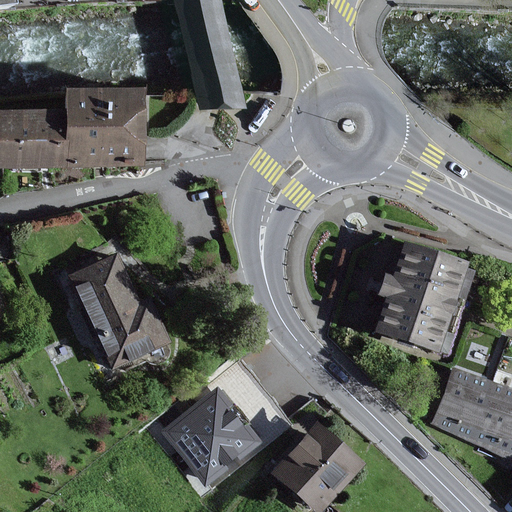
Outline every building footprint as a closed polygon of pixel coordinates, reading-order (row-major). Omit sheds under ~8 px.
[(134,92),(57,94),(57,117),(58,167),(136,166),(134,92)] [(0,168),(58,167),(57,117),(0,118),(0,168)] [(469,265),(408,245),(397,279),(388,276),(383,294),(390,296),(380,329),(442,349),(445,338),(458,297),(469,265)] [(133,309),(111,261),(69,280),(109,367),(159,344),(141,306),(133,309)] [(69,384),(96,371),(71,315),(56,321),(62,335),(49,341),(69,384)] [(161,432),(205,487),(209,483),(213,488),(291,425),(239,362),(192,400),(195,404),(161,432)] [(432,426),(473,441),(492,389),(451,373),(432,426)] [(511,455),(511,396),(492,389),(473,441),(511,455)] [(318,511),(357,468),(311,427),(268,475),(309,511),(318,511)]
